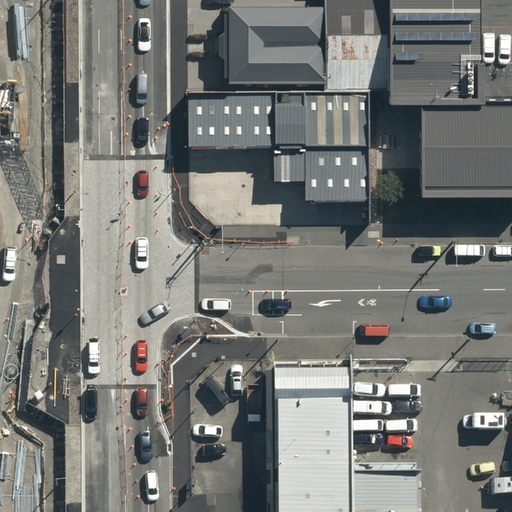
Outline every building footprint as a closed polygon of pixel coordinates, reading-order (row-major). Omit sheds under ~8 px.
[(388,0),(321,0),(322,5),(323,85),(323,91),(370,91),(389,91),(388,0)] [(388,0),(389,91),(389,103),(420,103),(421,194),(511,192),(511,101),(477,102),(477,80),(477,63),(476,32),(475,0),(388,0)] [(322,5),(227,6),(227,85),(323,85),(322,5)] [(305,200),(371,199),(370,91),(323,91),(192,93),(192,145),(274,144),(274,179),(305,179),(305,200)] [(14,100),(0,100),(0,221),(14,221),(14,100)] [(349,511),(349,477),(347,372),(269,374),(271,511),(349,511)] [(417,511),(416,476),(349,477),(349,511),(417,511)]
